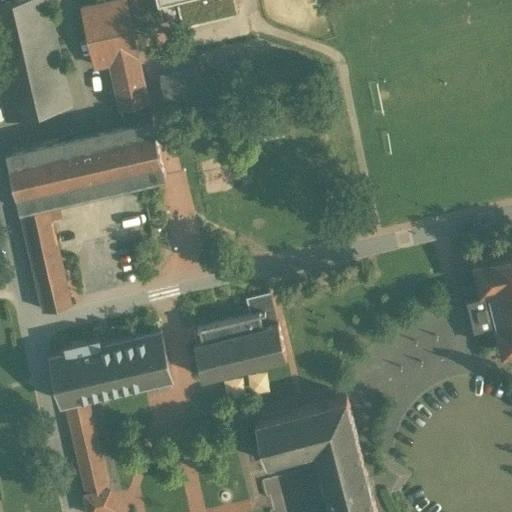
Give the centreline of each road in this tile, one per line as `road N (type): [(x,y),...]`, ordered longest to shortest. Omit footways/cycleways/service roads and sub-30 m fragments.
road 1 (residential): [(37,312),(511,203)]
road 2 (residential): [(80,511),(37,312)]
road 3 (residential): [(37,312),(0,145)]
